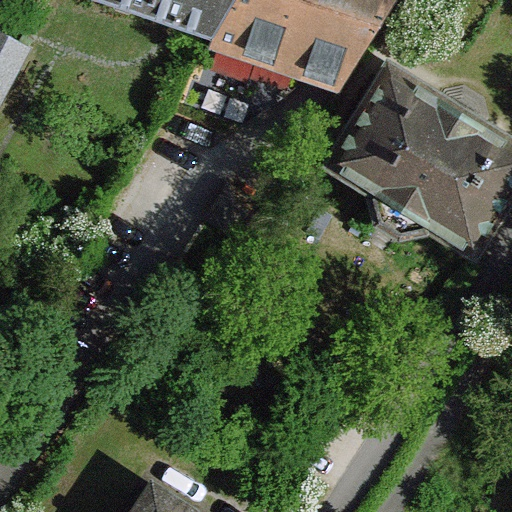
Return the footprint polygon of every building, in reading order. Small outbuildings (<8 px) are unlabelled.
[(227,0),(112,0),(215,32),(227,0)] [(227,0),(215,32),(210,46),(317,79),(339,86),(387,0),(227,0)] [(0,96),(25,48),(0,34),(0,96)] [(511,137),(393,63),(386,59),(353,113),(345,125),(322,161),(369,190),(431,229),(473,255),(511,192),(511,137)] [(197,511),(150,480),(128,511),(197,511)]
